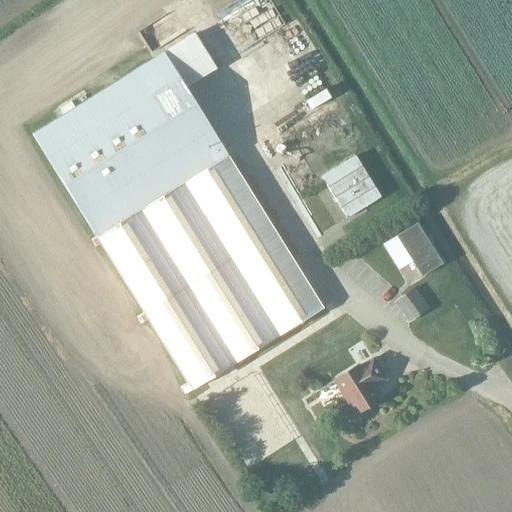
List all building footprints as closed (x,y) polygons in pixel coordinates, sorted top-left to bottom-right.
[(122,78),(32,135),(97,239),(184,184),(279,336),(323,308),(215,136),(185,88),(216,69),(195,34),(164,54),(163,53),(122,78)] [(292,87),(248,113),(269,149),(307,126),(298,111),(304,107),(292,87)] [(341,164),(320,176),(346,218),(367,205),(341,164)] [(184,184),(97,239),(192,390),(279,336),(184,184)] [(415,285),(395,300),(411,320),(430,305),(415,285)] [(372,388),(385,379),(373,359),(359,367),(358,366),(334,380),(355,414),(379,400),(372,388)]
